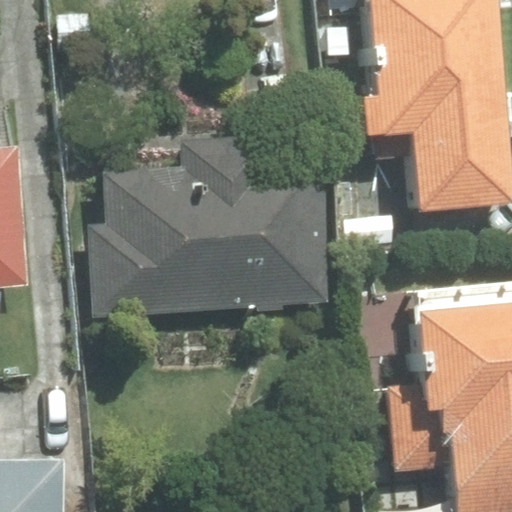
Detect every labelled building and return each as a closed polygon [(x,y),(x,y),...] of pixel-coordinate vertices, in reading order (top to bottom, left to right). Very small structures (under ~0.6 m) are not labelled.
[(465,0),(340,0),(348,95),(335,96),(339,139),(381,135),(387,210),(482,202),(465,0)] [(85,16),(41,16),(41,58),(85,58),(85,16)] [(72,225),(79,321),(313,302),(302,159),(241,163),(239,140),(164,146),(166,169),(83,176),(87,224),(72,225)] [(511,511),(511,303),(389,313),(394,387),(374,389),(381,476),(425,473),(428,511),(511,511)] [(34,511),(34,459),(0,459),(0,511),(34,511)]
